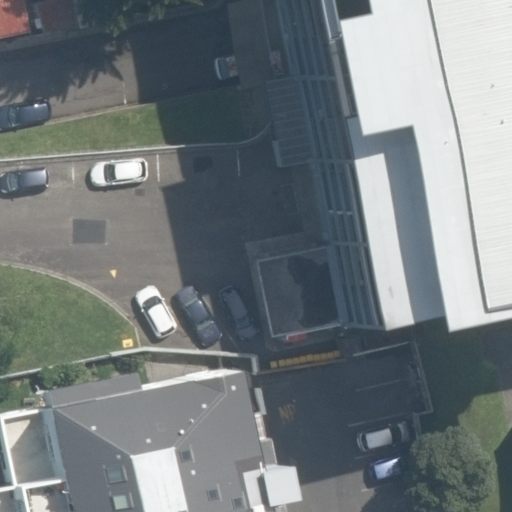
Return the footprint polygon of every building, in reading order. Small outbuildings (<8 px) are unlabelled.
[(0,0),(0,34),(17,31),(11,0),(0,0)] [(100,0),(31,0),(29,0),(33,33),(104,23),(100,0)] [(252,0),(222,0),(221,0),(237,88),(268,83),(252,0)] [(248,258),(263,334),(338,319),(340,325),(511,289),(511,0),(273,0),(322,243),(248,258)] [(125,388),(120,365),(28,384),(32,403),(0,409),(0,459),(5,483),(0,484),(0,511),(278,511),(262,435),(232,442),(217,369),(125,388)]
